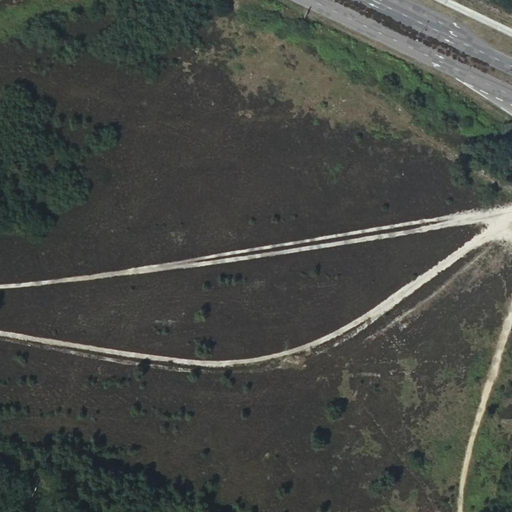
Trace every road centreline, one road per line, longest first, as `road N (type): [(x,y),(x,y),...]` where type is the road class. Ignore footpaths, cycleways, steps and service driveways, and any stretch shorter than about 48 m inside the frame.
road 1 (tertiary): [(311,0),(511,99)]
road 2 (tertiary): [(511,65),(381,0)]
